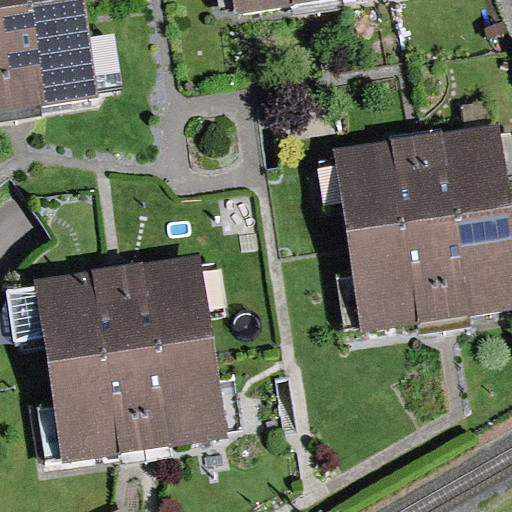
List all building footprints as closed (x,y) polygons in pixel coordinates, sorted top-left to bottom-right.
[(76,19),(73,0),(0,0),(0,5),(3,29),(76,19)] [(314,1),(314,0),(239,0),(241,11),(314,1)] [(87,101),(76,19),(3,29),(14,110),(87,101)] [(0,112),(14,110),(3,29),(0,28),(0,112)] [(500,229),(489,148),(417,158),(429,239),(500,229)] [(429,239),(417,158),(345,168),(357,249),(429,239)] [(511,311),(500,229),(429,239),(440,320),(511,311)] [(440,320),(429,239),(357,249),(368,330),(440,320)] [(207,361),(196,281),(121,291),(132,370),(207,361)] [(132,370),(121,291),(47,301),(57,381),(132,370)] [(218,440),(207,361),(132,370),(143,450),(218,440)] [(143,450),(132,370),(57,381),(68,460),(143,450)]
